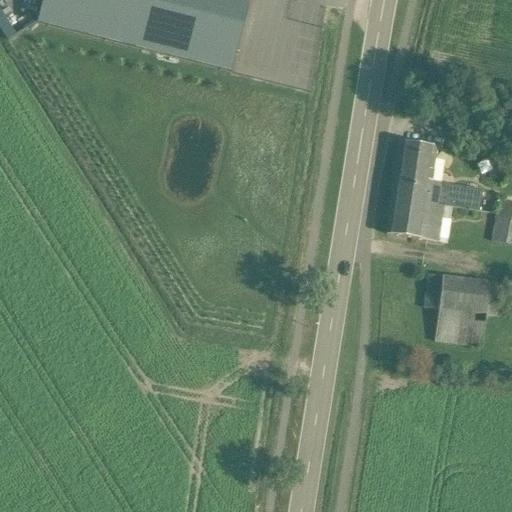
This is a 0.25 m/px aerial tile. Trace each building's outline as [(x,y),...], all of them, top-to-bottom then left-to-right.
[(42,0),(36,24),(231,74),(250,0),(42,0)] [(400,144),(394,185),(429,190),(427,206),(443,208),(446,186),(430,183),(435,150),(400,144)] [(394,185),(386,235),(438,243),(443,208),(427,206),(429,190),(394,185)] [(491,242),(509,246),(511,233),(511,203),(499,201),(491,242)] [(423,309),(438,311),(441,278),(427,277),(423,309)] [(482,348),(486,315),(438,311),(434,342),(482,348)]
